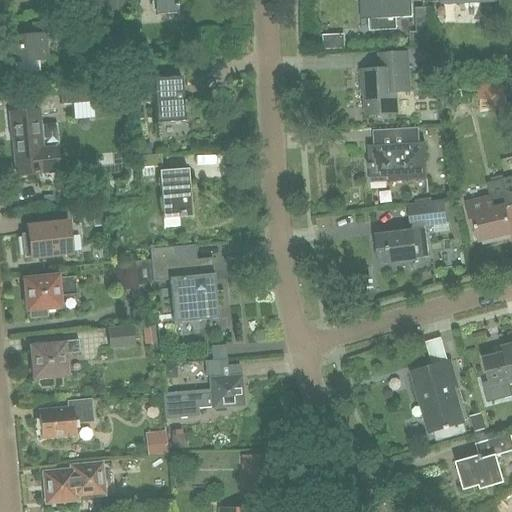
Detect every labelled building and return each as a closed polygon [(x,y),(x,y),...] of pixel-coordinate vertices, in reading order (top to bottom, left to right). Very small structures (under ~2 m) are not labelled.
[(87,0),(88,13),(106,12),(104,0),(87,0)] [(156,0),(158,14),(179,12),(177,0),(156,0)] [(360,0),(362,20),(378,20),(378,30),(397,30),(397,19),(413,19),(412,0),(360,0)] [(39,73),(38,60),(49,59),(47,34),(57,33),(55,21),(33,23),(34,35),(4,38),(6,63),(14,62),(16,75),(39,73)] [(410,92),(408,53),(379,55),(380,70),(362,71),(362,72),(364,72),(367,116),(397,114),(396,93),(410,92)] [(157,121),(184,120),(182,76),(154,77),(157,121)] [(494,86),(480,87),(481,100),(494,100),(494,86)] [(61,106),(92,102),(91,89),(60,92),(61,106)] [(100,127),(99,105),(70,106),(71,128),(100,127)] [(41,127),(39,110),(11,112),(13,131),(15,131),(20,175),(36,173),(36,178),(39,186),(57,183),(55,171),(59,171),(57,148),(56,125),(41,127)] [(446,177),(472,170),(461,128),(435,135),(446,177)] [(371,184),(428,180),(426,144),(368,147),(371,184)] [(142,174),(155,172),(155,168),(159,167),(158,156),(141,159),(142,174)] [(121,162),(106,166),(109,177),(124,172),(121,162)] [(164,228),(181,226),(179,218),(193,217),(189,168),(160,170),(164,219),(162,219),(164,228)] [(496,238),(511,234),(511,232),(506,208),(511,206),(511,177),(500,181),(487,184),(490,196),(464,201),(471,229),(476,228),(479,243),(482,242),(483,246),(497,242),(496,238)] [(447,225),(443,199),(407,205),(410,229),(412,228),(413,232),(377,237),(381,265),(429,258),(425,228),(447,225)] [(71,254),(67,223),(27,228),(28,234),(20,235),(23,260),(71,254)] [(152,280),(170,279),(174,323),(219,319),(213,259),(175,262),(173,249),(149,251),(152,280)] [(117,291),(138,288),(135,262),(114,264),(117,291)] [(75,276),(26,281),(27,294),(23,294),(25,305),(28,305),(30,319),(47,317),(46,312),(64,310),(62,296),(77,294),(75,276)] [(109,351),(111,351),(135,348),(133,333),(132,326),(127,327),(107,329),(109,351)] [(450,340),(437,340),(438,358),(450,358),(450,340)] [(78,341),(47,344),(48,348),(33,350),(34,362),(30,363),(31,373),(35,373),(35,377),(65,374),(63,355),(79,353),(78,341)] [(212,360),(227,359),(226,345),(211,346),(212,360)] [(505,353),(484,359),(490,382),(484,384),(488,403),(511,396),(511,390),(509,381),(511,380),(511,345),(503,348),(505,353)] [(227,359),(212,360),(205,361),(207,377),(212,376),(213,391),(194,392),(162,395),(164,421),(199,417),(198,408),(216,406),(216,411),(226,410),(226,405),(243,404),(241,378),(224,380),(223,361),(228,361),(228,359),(227,359)] [(457,382),(451,361),(413,372),(426,414),(424,414),(430,433),(433,432),(436,442),(467,433),(452,383),(457,382)] [(42,438),(75,435),(74,422),(91,421),(89,401),(69,402),(70,409),(39,413),(42,438)] [(146,455),(169,453),(166,430),(144,433),(146,455)] [(480,490),(505,483),(497,456),(511,451),(511,438),(511,434),(476,444),(479,457),(456,463),(464,491),(479,487),(480,490)] [(247,487),(247,499),(273,499),(272,460),(246,460),(246,471),(247,487)] [(48,503),(76,501),(106,498),(103,462),(69,465),(69,473),(45,475),(48,503)]
